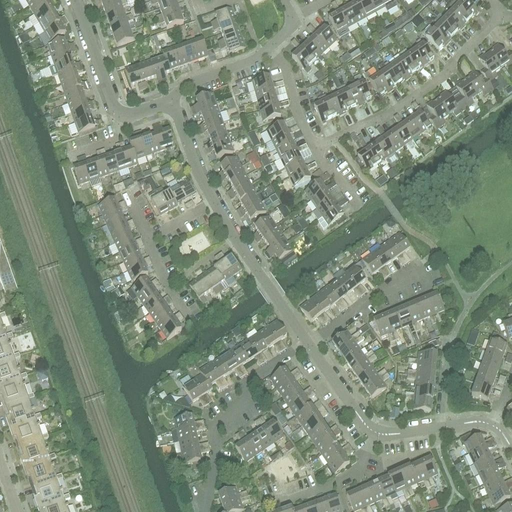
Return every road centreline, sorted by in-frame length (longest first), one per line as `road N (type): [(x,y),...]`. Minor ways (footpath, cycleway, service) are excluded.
road 1 (residential): [(314,146),(424,88),(503,15)]
road 2 (residential): [(205,511),(216,444),(210,425),(246,402),(250,379),(305,340)]
road 3 (residential): [(305,340),(214,202)]
road 4 (residential): [(263,507),(353,474),(374,431)]
road 5 (residential): [(308,345),(419,265)]
road 6 (residential): [(121,116),(75,0)]
